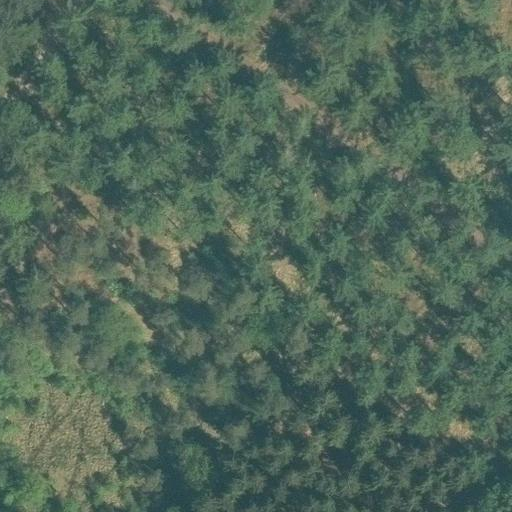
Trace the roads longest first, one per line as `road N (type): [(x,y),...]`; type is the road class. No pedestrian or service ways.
road 1 (track): [(150,0),(511,259)]
road 2 (track): [(80,0),(0,119)]
